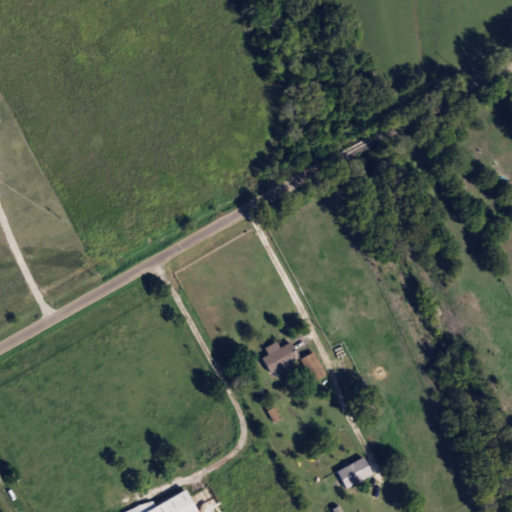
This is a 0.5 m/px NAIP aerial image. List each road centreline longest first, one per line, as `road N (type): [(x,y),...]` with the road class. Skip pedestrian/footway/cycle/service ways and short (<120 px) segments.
road 1 (residential): [(511,58),(0,356)]
road 2 (residential): [(221,465),(247,427),(159,263)]
